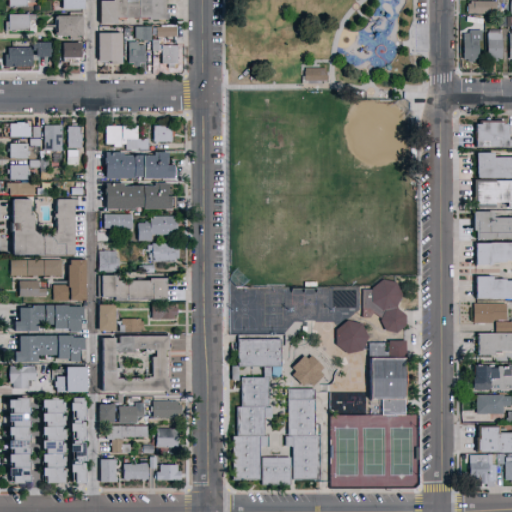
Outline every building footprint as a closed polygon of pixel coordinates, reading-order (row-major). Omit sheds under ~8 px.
[(63,0),(86,0),(86,9),(63,9),(63,0)] [(167,0),(167,13),(169,13),(169,19),(150,20),(150,17),(118,18),(118,23),(102,24),(101,0),(167,0)] [(472,2),(498,2),(499,15),(470,15),(469,5),(472,5),(472,2)] [(57,17),(58,17),(58,16),(71,16),(71,13),(84,13),(84,40),(71,40),(71,36),(57,36),(57,17)] [(38,15),(38,20),(31,20),(31,31),(7,31),(7,22),(10,22),(10,15),(38,15)] [(178,27),(178,37),(158,37),(158,27),(163,27),(163,26),(168,25),(168,27),(178,27)] [(137,27),(153,27),(153,41),(144,41),(144,39),(137,39),(137,27)] [(489,35),(490,35),(490,34),(491,34),(491,31),(502,31),(502,34),(503,34),(503,35),(504,35),(504,61),(499,61),(499,63),(495,63),(495,60),(490,60),(489,35)] [(484,32),(484,42),(481,42),(481,61),(476,61),(476,64),(470,64),(470,61),(465,61),(465,35),(471,35),(471,32),(484,32)] [(100,33),(123,33),(124,64),(112,64),(112,61),(100,61),(100,33)] [(154,41),(160,41),(160,46),(179,46),(179,64),(176,64),(175,69),(169,69),(169,64),(163,64),(163,51),(154,51),(154,41)] [(130,42),(139,42),(139,46),(147,46),(147,64),(141,64),(141,67),(135,67),(135,64),(130,64),(130,42)] [(34,43),(52,43),(51,49),(54,49),(54,52),(52,52),(52,57),(37,57),(37,51),(34,51),(34,43)] [(64,43),(83,43),(82,58),(82,62),(74,62),(74,66),(71,66),(71,62),(65,62),(65,58),(63,58),(64,43)] [(33,48),(34,67),(25,67),(25,68),(18,68),(18,67),(6,67),(6,55),(9,55),(9,48),(33,48)] [(303,67),(323,67),(323,80),(301,81),(301,71),(303,71),(303,67)] [(506,121),(506,125),(510,125),(510,148),(477,147),(477,140),(476,140),(477,125),(481,125),(481,121),(506,121)] [(32,137),(10,137),(10,133),(7,133),(7,129),(10,129),(10,124),(17,124),(17,123),(27,123),(27,124),(29,124),(29,127),(32,127),(32,137)] [(82,149),(69,149),(69,127),(73,127),(73,124),(78,124),(78,127),(82,127),(82,134),(83,134),(83,142),(82,142),(82,149)] [(63,126),(64,152),(52,152),(52,154),(48,154),(48,152),(45,152),(45,126),(63,126)] [(107,127),(139,126),(139,140),(151,140),(151,150),(128,151),(128,145),(123,145),(123,148),(116,148),(116,145),(107,145),(107,127)] [(155,127),(176,127),(176,137),(173,137),(173,142),(155,142),(155,127)] [(11,144),(29,145),(29,152),(31,152),(31,155),(29,155),(29,159),(11,159),(11,144)] [(68,151),(79,151),(80,165),(69,165),(68,151)] [(107,153),(125,153),(125,156),(156,156),(156,153),(170,153),(170,164),(168,164),(168,166),(175,166),(175,179),(145,179),(145,177),(137,177),(137,179),(107,179),(107,165),(106,165),(106,158),(107,158),(107,153)] [(478,153),(495,153),(495,158),(511,158),(511,178),(478,178),(478,174),(478,153)] [(50,160),(50,173),(41,173),(41,168),(31,168),(31,161),(50,160)] [(29,166),(29,173),(32,173),(32,176),(29,176),(29,180),(11,180),(11,174),(8,174),(8,170),(11,170),(11,166),(29,166)] [(496,180),(496,181),(511,181),(511,209),(509,209),(509,203),(496,203),(496,208),(475,208),(475,180),(496,180)] [(7,184),(22,184),(22,182),(35,182),(35,196),(8,195),(8,189),(7,189),(7,184)] [(107,184),(125,184),(125,187),(145,186),(145,187),(156,187),(156,184),(170,184),(170,195),(168,195),(168,197),(178,197),(178,209),(146,210),(146,208),(137,208),(137,210),(107,210),(107,184)] [(14,200),(31,200),(31,215),(35,215),(35,221),(37,221),(37,224),(35,224),(35,231),(38,234),(57,234),(57,219),(55,219),(55,214),(57,214),(57,200),(80,200),(80,206),(76,206),(76,256),(13,255),(13,232),(11,232),(12,224),(13,224),(14,200)] [(494,212),(494,219),(511,219),(511,239),(477,239),(477,231),(474,231),(474,212),(494,212)] [(105,215),(134,215),(134,229),(118,229),(118,231),(111,231),(111,229),(105,229),(105,215)] [(139,224),(146,224),(146,222),(149,222),(149,224),(150,224),(150,221),(152,221),(152,217),(176,217),(176,223),(179,223),(179,230),(176,230),(176,235),(153,235),(153,241),(139,241),(139,224)] [(511,261),(507,261),(507,263),(493,263),(493,266),(477,266),(476,244),(511,243),(511,261)] [(154,244),(180,244),(180,260),(176,260),(176,263),(155,263),(155,262),(151,262),(151,254),(154,254),(154,251),(149,251),(149,246),(154,246),(154,244)] [(100,252),(111,251),(111,252),(118,252),(118,259),(120,259),(120,272),(117,272),(117,273),(100,273),(100,252)] [(63,261),(63,276),(11,276),(11,269),(10,269),(10,261),(63,261)] [(54,286),(69,286),(69,266),(71,266),(71,261),(87,261),(87,301),(54,301),(54,286)] [(103,276),(119,276),(119,281),(151,282),(151,279),(168,279),(168,301),(116,301),(116,297),(103,297),(103,276)] [(476,277),(493,277),(493,280),(507,280),(507,282),(511,281),(511,299),(491,300),(491,299),(476,299),(476,277)] [(363,290),(373,290),(373,288),(384,280),(398,283),(404,296),(399,306),(400,310),(407,315),(407,327),(398,334),(387,332),(382,321),(383,319),(375,314),(371,319),(364,319),(363,290)] [(20,282),(39,282),(40,289),(47,289),(47,297),(20,297),(20,282)] [(174,318),(173,304),(148,304),(148,318),(174,318)] [(507,304),(507,321),(494,321),(494,324),(474,324),(474,322),(471,322),(471,309),(474,309),(474,304),(507,304)] [(34,306),(69,306),(69,308),(84,308),(84,320),(82,320),(82,332),(71,332),(71,329),(55,329),(55,325),(39,325),(39,332),(16,332),(15,323),(21,323),(20,309),(34,309),(34,306)] [(100,306),(117,306),(116,332),(100,332),(100,306)] [(123,320),(142,320),(142,322),(145,322),(145,330),(142,330),(142,333),(121,333),(121,326),(123,326),(123,320)] [(349,321),(364,325),(370,338),(363,352),(349,355),(337,345),(337,330),(349,321)] [(497,323),(511,323),(511,331),(497,331),(497,323)] [(478,335),(511,334),(511,352),(495,352),(495,356),(479,356),(478,335)] [(15,363),(15,353),(20,353),(20,337),(73,337),(73,339),(85,339),(85,351),(80,351),(80,363),(71,363),(71,360),(59,360),(59,356),(38,356),(38,363),(15,363)] [(116,339),(116,344),(121,344),(121,337),(170,337),(170,351),(166,351),(166,358),(168,358),(168,378),(170,378),(170,392),(104,392),(104,339),(116,339)] [(239,340),(283,340),(283,378),(273,378),(273,368),(239,368),(239,351),(233,351),(233,344),(239,344),(239,340)] [(370,344),(387,344),(387,353),(389,353),(389,344),(390,344),(390,341),(408,341),(408,361),(406,361),(406,401),(408,401),(408,406),(406,406),(406,416),(371,416),(371,359),(370,359),(370,344)] [(297,372),(293,369),(306,356),(309,360),(313,356),(325,369),(321,372),(325,376),(314,387),(312,385),(310,386),(309,385),(308,386),(307,384),(304,387),(293,376),(297,372)] [(475,366),(486,366),(487,367),(491,367),(491,369),(498,369),(498,367),(508,368),(508,367),(511,367),(511,371),(511,391),(474,391),(474,378),(475,378),(475,366)] [(37,367),(37,381),(29,381),(29,382),(33,382),(33,387),(29,387),(29,389),(14,389),(14,384),(11,384),(11,368),(28,368),(28,367),(37,367)] [(67,368),(88,368),(88,393),(58,393),(58,390),(56,390),(56,383),(58,383),(58,378),(67,378),(67,368)] [(232,368),(240,368),(239,382),(232,382),(232,368)] [(242,379),(269,378),(270,408),(266,408),(266,409),(273,409),(273,418),(265,419),(265,437),(268,437),(268,447),(261,447),(261,481),(233,481),(233,437),(238,437),(238,408),(242,408),(242,379)] [(289,390),(316,390),(316,426),(318,426),(319,437),(321,437),(321,480),(294,481),(294,447),(286,447),(286,438),(294,438),(294,437),(289,437),(289,390)] [(500,396),(500,394),(506,394),(506,397),(511,397),(511,407),(505,407),(505,415),(477,415),(477,396),(500,396)] [(16,399),(29,399),(28,408),(30,408),(30,415),(29,415),(29,422),(30,422),(30,429),(29,429),(29,436),(30,436),(30,443),(29,443),(29,449),(30,449),(30,456),(29,456),(29,463),(31,463),(30,469),(29,469),(29,477),(31,477),(30,483),(23,483),(23,485),(13,485),(13,483),(10,483),(10,478),(9,478),(9,470),(11,470),(11,464),(9,464),(9,456),(11,456),(11,450),(9,450),(9,443),(11,443),(11,436),(8,436),(8,429),(11,429),(11,423),(8,423),(8,415),(11,415),(11,409),(8,409),(8,402),(16,402),(16,399)] [(50,399),(62,399),(63,404),(66,404),(66,413),(64,413),(64,415),(63,415),(63,418),(66,418),(66,426),(64,426),(64,429),(63,429),(63,431),(66,431),(66,440),(64,440),(64,442),(63,442),(63,445),(66,445),(66,454),(64,454),(64,456),(63,456),(63,459),(66,459),(66,467),(64,467),(64,469),(63,469),(63,472),(66,472),(66,484),(47,485),(47,481),(45,481),(44,477),(43,477),(43,470),(45,470),(45,464),(43,464),(43,456),(45,456),(45,450),(43,450),(43,443),(45,443),(45,436),(42,436),(42,429),(45,429),(45,422),(42,423),(42,415),(45,415),(45,409),(42,409),(42,401),(50,401),(50,399)] [(73,399),(84,399),(84,402),(85,402),(85,408),(87,408),(87,421),(81,421),(82,424),(85,424),(86,429),(87,429),(87,442),(82,442),(82,444),(85,444),(86,449),(87,449),(87,462),(82,462),(82,465),(86,465),(86,470),(87,470),(87,483),(86,483),(86,485),(76,485),(75,474),(71,474),(71,466),(74,466),(73,453),(71,453),(71,446),(73,446),(73,432),(71,432),(70,425),(73,425),(73,412),(71,412),(71,405),(73,405),(73,399)] [(154,413),(151,413),(151,408),(154,408),(154,402),(179,402),(179,406),(183,406),(183,415),(179,415),(179,419),(154,419),(154,413)] [(120,408),(137,408),(137,404),(145,404),(145,408),(145,417),(151,417),(151,424),(120,424),(120,419),(119,419),(119,415),(120,415),(120,408)] [(101,406),(111,406),(111,405),(116,405),(116,424),(100,423),(101,406)] [(149,427),(149,438),(123,438),(123,446),(132,445),(132,454),(113,454),(113,447),(111,447),(111,444),(113,444),(113,441),(108,441),(108,427),(149,427)] [(500,427),(500,434),(511,434),(511,453),(480,453),(480,454),(477,454),(477,439),(479,439),(479,427),(500,427)] [(158,429),(180,430),(180,449),(157,448),(158,438),(154,438),(154,435),(158,435),(158,429)] [(156,455),(144,454),(144,446),(156,447),(156,455)] [(470,456),(497,455),(497,482),(488,482),(488,485),(481,485),(481,483),(479,483),(479,481),(470,481),(470,456)] [(511,456),(502,456),(503,481),(511,481),(511,456)] [(179,466),(179,473),(182,473),(183,481),(158,481),(158,473),(156,473),(156,469),(151,470),(151,458),(158,458),(158,466),(179,466)] [(263,459),(292,459),(292,486),(263,486),(263,459)] [(125,466),(141,465),(141,461),(149,460),(149,480),(147,480),(147,482),(144,482),(144,480),(130,480),(130,482),(125,482),(125,466)] [(102,461),(118,461),(118,483),(102,483),(102,461)]
